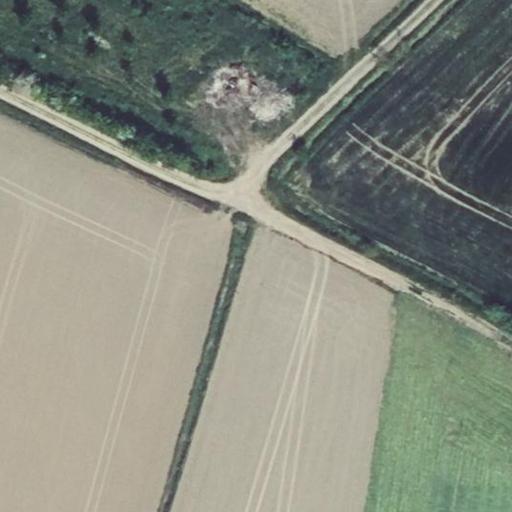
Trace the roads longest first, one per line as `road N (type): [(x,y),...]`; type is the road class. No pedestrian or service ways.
road 1 (track): [(472,0),(251,200),(0,79)]
road 2 (track): [(251,200),(511,358)]
